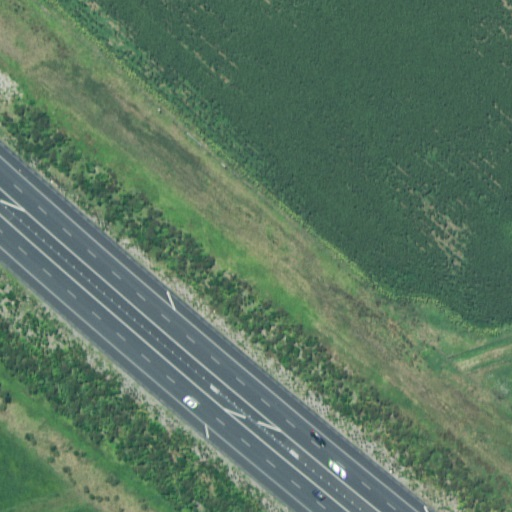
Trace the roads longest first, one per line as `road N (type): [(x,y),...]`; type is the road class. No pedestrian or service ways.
road 1 (motorway): [(0,163),(137,294),(419,511)]
road 2 (motorway): [(341,511),(0,209)]
